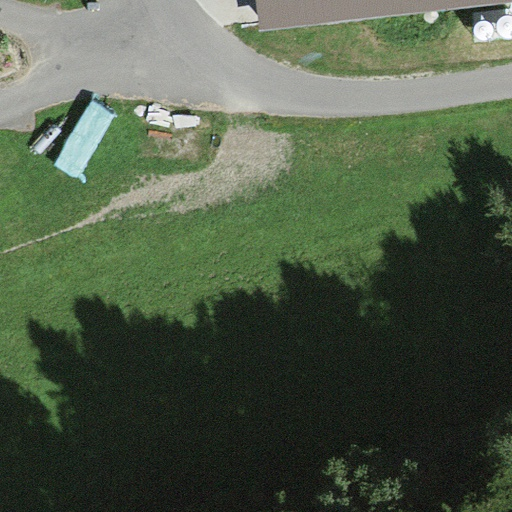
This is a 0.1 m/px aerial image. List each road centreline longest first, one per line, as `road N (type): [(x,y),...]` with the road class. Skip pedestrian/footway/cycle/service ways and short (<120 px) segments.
road 1 (unclassified): [(143,0),(165,49),(243,86),(364,96),(511,82)]
road 2 (track): [(0,103),(165,49)]
road 3 (track): [(0,9),(46,28),(165,49)]
